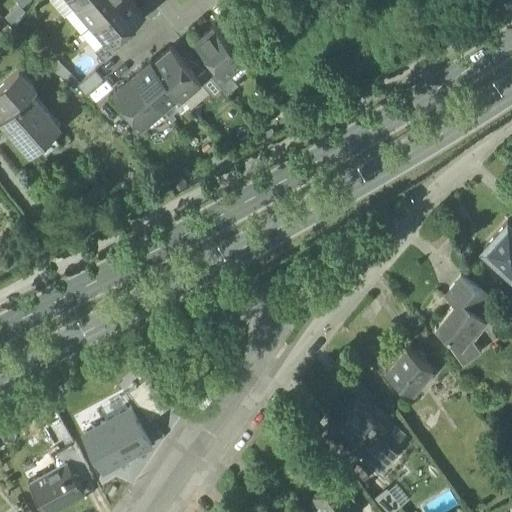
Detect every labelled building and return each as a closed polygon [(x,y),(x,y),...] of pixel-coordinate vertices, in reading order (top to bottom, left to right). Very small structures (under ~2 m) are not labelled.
[(82,0),(77,5),(93,23),(119,0),(82,0)] [(130,0),(119,0),(93,23),(107,40),(109,42),(119,34),(142,14),(130,0)] [(243,58),(214,24),(196,40),(215,62),(224,73),(226,72),(243,58)] [(119,34),(109,42),(107,40),(94,51),(104,62),(127,42),(119,34)] [(197,78),(171,47),(153,62),(152,63),(178,93),(178,94),(180,97),(199,81),(197,78)] [(178,93),(152,63),(153,62),(150,59),(132,75),(160,109),(178,94),(178,93)] [(224,73),(215,62),(206,70),(221,88),(226,94),(238,85),(226,72),(224,73)] [(95,69),(77,85),(85,94),(103,78),(95,69)] [(35,89),(19,70),(0,86),(0,105),(6,112),(0,118),(30,153),(60,126),(31,93),(35,89)] [(221,88),(206,70),(197,78),(199,81),(212,96),(221,88)] [(160,109),(132,75),(113,91),(142,124),(160,109)] [(511,227),(506,222),(482,249),(511,275),(511,273),(511,227)] [(441,229),(430,242),(436,247),(447,234),(441,229)] [(463,271),(444,295),(454,302),(435,327),(449,338),(447,342),(461,364),(481,351),(472,338),(487,319),(479,313),(491,298),(489,297),(492,295),(463,271)] [(436,370),(404,345),(384,369),(410,390),(426,370),(432,375),(436,370)] [(373,415),(358,403),(336,430),(363,452),(378,433),(387,422),(388,422),(389,421),(376,411),(373,415)] [(81,431),(102,470),(152,443),(131,404),(81,431)] [(388,422),(387,422),(378,433),(394,446),(403,435),(388,422)] [(378,433),(363,452),(379,464),(394,446),(378,433)] [(74,441),(50,454),(56,466),(67,460),(75,475),(89,468),(74,441)] [(56,466),(28,481),(44,511),(47,511),(84,492),(75,475),(67,460),(56,466)] [(337,477),(312,496),(323,511),(356,511),(360,509),(337,477)]
